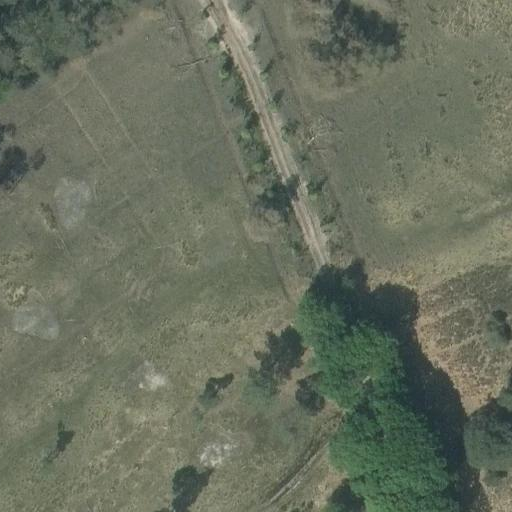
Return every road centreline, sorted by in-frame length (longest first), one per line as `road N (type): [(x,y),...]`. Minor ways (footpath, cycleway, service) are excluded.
road 1 (track): [(212,0),(413,511)]
road 2 (track): [(374,406),(260,511)]
